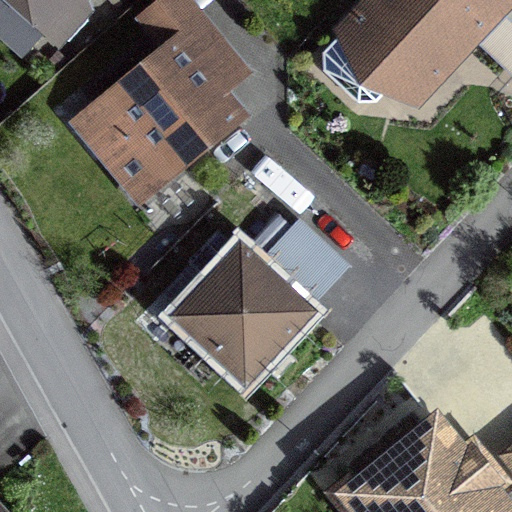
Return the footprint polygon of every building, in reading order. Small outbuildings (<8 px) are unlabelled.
[(9,0),(46,32),(48,30),(39,22),(59,1),(66,0),(9,0)] [(164,43),(196,17),(182,0),(175,0),(148,23),(164,43)] [(411,103),(506,2),(503,0),(372,0),(339,35),(320,56),(321,74),(355,105),(373,105),(392,85),(411,103)] [(123,148),(149,151),(168,173),(234,118),(175,46),(94,113),(123,148)] [(327,272),(287,235),(255,270),(238,254),(176,320),(242,381),(304,315),(297,308),(327,272)] [(461,459),(432,424),(343,497),(355,511),(504,511),(486,490),(494,484),(469,452),(461,459)] [(511,450),(501,459),(511,471),(511,450)]
